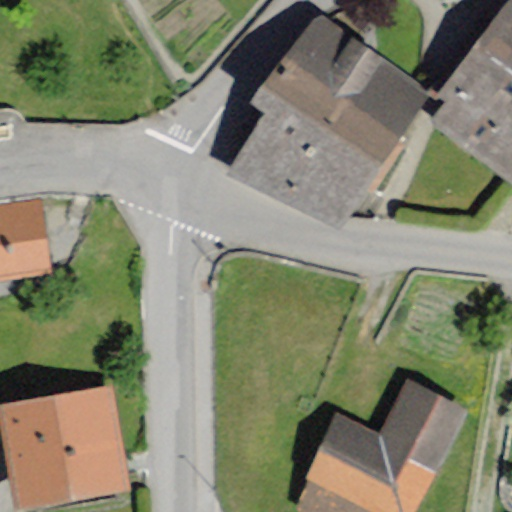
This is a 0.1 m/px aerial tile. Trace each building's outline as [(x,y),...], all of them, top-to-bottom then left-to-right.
[(511,12),(435,108),(511,169),(511,12)] [(322,20),(234,161),(321,215),(408,74),(322,20)] [(0,204),(0,267),(48,263),(42,200),(0,204)] [(302,469),(388,511),(406,511),(462,400),(407,374),(381,430),(333,406),(302,469)] [(3,396),(21,501),(131,482),(113,378),(3,396)]
